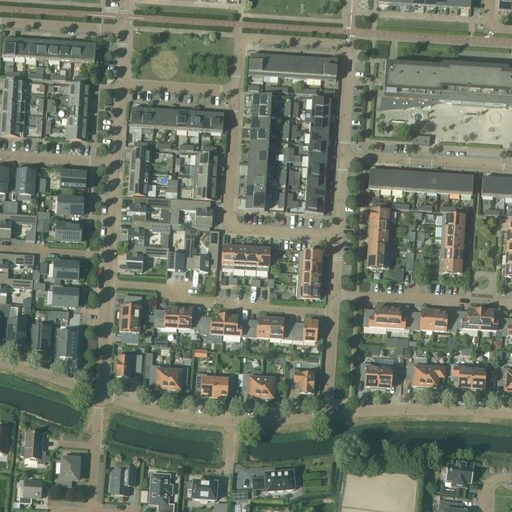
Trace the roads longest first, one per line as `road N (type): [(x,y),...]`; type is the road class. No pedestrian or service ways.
road 1 (residential): [(337,236),(227,229),(235,91)]
road 2 (residential): [(333,313),(106,284)]
road 3 (residential): [(326,414),(511,415)]
road 4 (residential): [(511,304),(333,296)]
road 5 (residential): [(511,170),(342,157)]
road 6 (residential): [(235,91),(238,38),(347,48)]
road 7 (residential): [(488,22),(351,12),(352,0)]
road 8 (residential): [(98,393),(145,410),(231,422)]
road 9 (residential): [(0,23),(123,30)]
